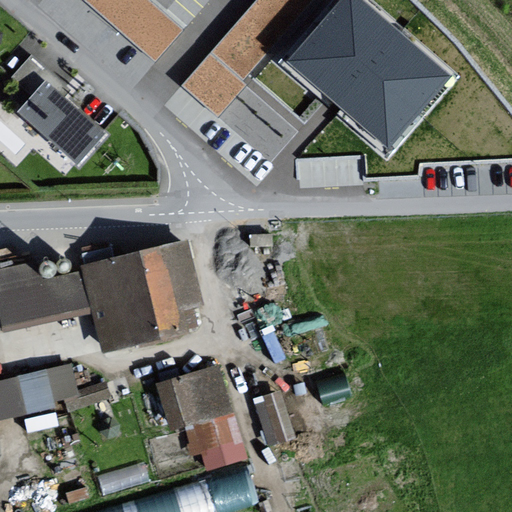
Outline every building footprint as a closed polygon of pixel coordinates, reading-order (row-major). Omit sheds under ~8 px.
[(180,30),(146,0),(85,0),(154,60),(180,30)] [(258,0),(211,55),(241,80),(310,0),(258,0)] [(447,78),(356,0),(341,0),(290,59),(389,145),(447,78)] [(245,83),(241,80),(211,55),(184,86),(218,115),(245,83)] [(103,132),(47,82),(21,111),(77,161),(103,132)] [(184,244),(87,269),(106,346),(194,323),(189,304),(199,301),(184,244)] [(36,263),(0,270),(0,311),(4,328),(85,310),(76,271),(39,279),(36,263)] [(77,393),(71,366),(0,383),(0,419),(53,407),(51,399),(77,393)] [(160,385),(172,428),(184,424),(232,411),(220,368),(160,385)] [(293,435),(277,393),(255,401),(270,444),(293,435)] [(184,424),(193,453),(204,450),(240,440),(232,411),(184,424)] [(209,468),(246,458),(240,440),(204,450),(209,468)] [(124,481),(152,474),(148,460),(120,467),(124,481)] [(252,464),(72,511),(220,511),(262,501),(252,464)]
